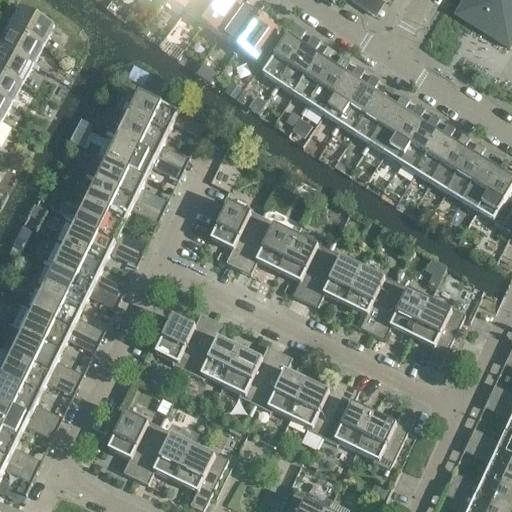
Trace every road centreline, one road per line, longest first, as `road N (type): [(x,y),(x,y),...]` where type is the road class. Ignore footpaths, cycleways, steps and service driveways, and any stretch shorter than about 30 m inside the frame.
road 1 (residential): [(160,267),(462,417)]
road 2 (residential): [(115,511),(53,481),(160,267)]
road 3 (residential): [(511,141),(388,59)]
